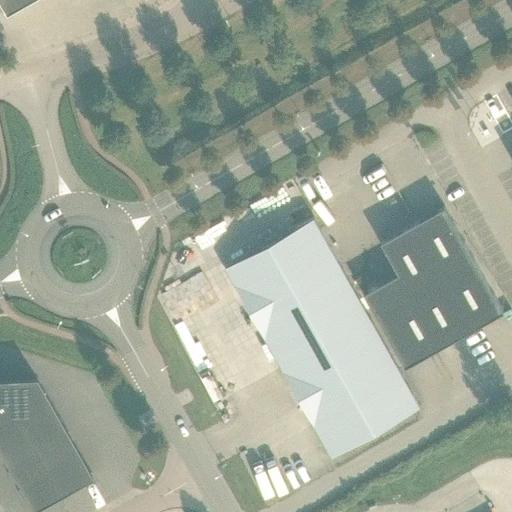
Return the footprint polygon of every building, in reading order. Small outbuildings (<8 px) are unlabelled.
[(0,0),(0,4),(4,12),(26,0),(0,0)] [(503,310),(444,206),(382,241),(399,272),(363,292),(404,366),(503,310)] [(420,405),(402,374),(313,216),(225,266),(332,455),(420,405)] [(87,476),(91,474),(37,376),(0,377),(0,382),(33,381),(87,476)] [(0,458),(29,510),(92,475),(91,474),(87,476),(33,381),(0,382),(0,458)]
